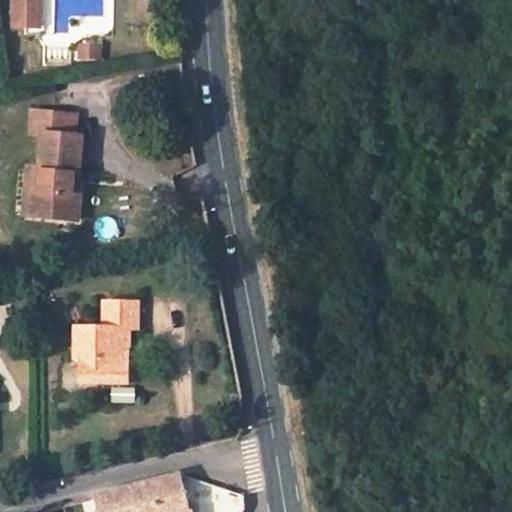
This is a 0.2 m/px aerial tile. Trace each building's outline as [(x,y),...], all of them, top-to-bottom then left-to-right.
[(39,0),(14,0),(15,15),(24,16),(24,30),(39,31),(39,0)] [(24,16),(15,15),(14,30),(24,30),(24,16)] [(32,219),(79,222),(82,188),(78,188),(73,187),(74,178),(78,178),(81,139),(74,139),(75,118),(33,115),(32,137),(44,138),(40,194),(34,194),(32,219)] [(138,304),(104,302),(103,329),(76,328),(75,360),(79,361),(79,383),(129,385),(129,355),(124,349),(124,341),(129,341),(130,328),(137,329),(138,304)] [(97,498),(100,511),(189,511),(182,476),(179,475),(97,498)] [(203,483),(199,503),(222,511),(243,511),(245,510),(242,496),(203,483)]
